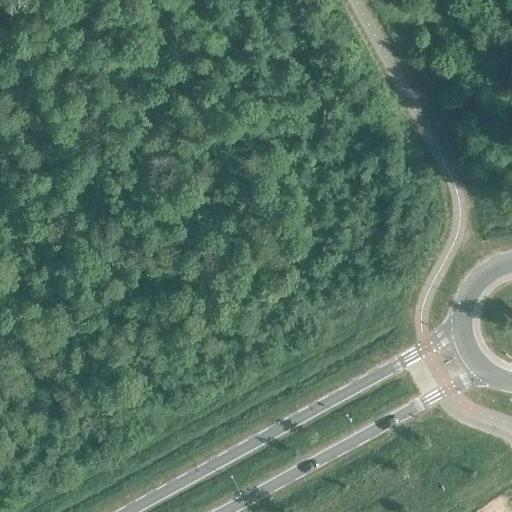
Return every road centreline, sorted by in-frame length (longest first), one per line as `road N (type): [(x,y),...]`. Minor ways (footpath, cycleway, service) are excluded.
road 1 (secondary): [(460,325),(121,511)]
road 2 (secondary): [(219,511),(486,372)]
